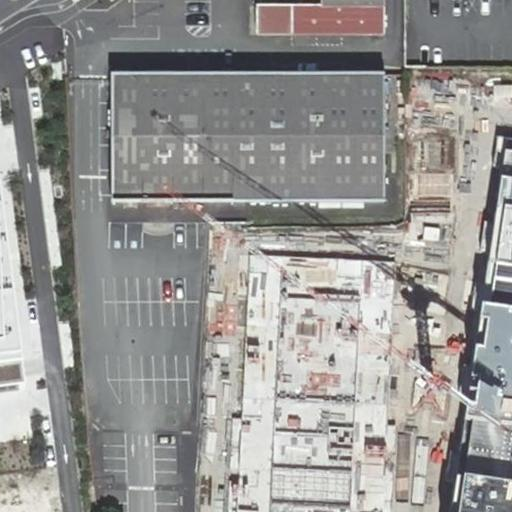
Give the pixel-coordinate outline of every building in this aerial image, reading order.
[(385,33),(384,0),(327,0),(328,10),(254,10),(252,36),(385,33)] [(213,125),(213,79),(111,78),(110,203),(211,204),(212,157),(213,125)] [(382,80),(213,79),(213,125),(212,157),(211,204),(382,205),(382,80)] [(475,87),(424,87),(424,135),(475,135),(475,87)] [(511,511),(511,138),(495,136),(436,511),(511,511)] [(0,151),(0,365),(20,364),(9,241),(1,153),(0,151)] [(397,262),(247,253),(231,511),(390,511),(395,428),(387,428),(397,262)] [(0,395),(23,392),(20,364),(0,365),(0,395)]
